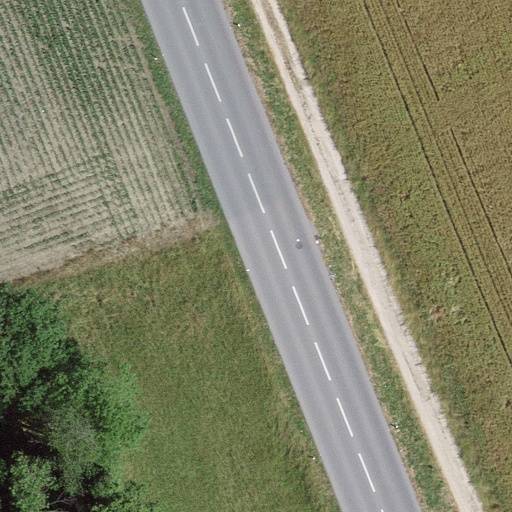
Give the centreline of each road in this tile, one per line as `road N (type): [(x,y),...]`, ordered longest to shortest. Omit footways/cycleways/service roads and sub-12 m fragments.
road 1 (track): [(470,511),(265,0)]
road 2 (secondary): [(176,0),(376,511)]
